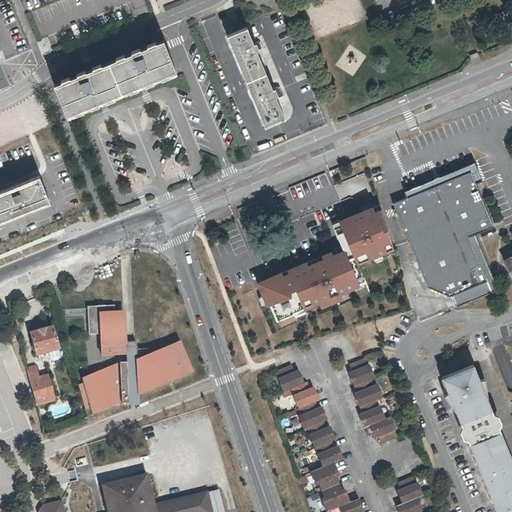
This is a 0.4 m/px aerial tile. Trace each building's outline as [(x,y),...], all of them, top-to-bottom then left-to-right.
[(232,27),(228,16),(222,19),(226,30),(232,27)] [(264,130),(284,122),(277,104),(275,100),(277,99),(277,97),(279,96),(277,91),(273,93),(257,54),(259,53),(258,51),(260,50),(259,45),(254,47),(247,31),(228,39),(264,130)] [(174,73),(162,43),(52,89),(64,120),(116,99),(133,91),(174,73)] [(471,170),(481,193),(486,191),(481,178),(475,162),(414,187),(416,192),(471,170)] [(416,192),(393,202),(397,212),(427,285),(450,295),(487,279),(469,236),(493,225),(481,193),(471,170),(416,192)] [(0,226),(41,210),(42,212),(49,209),(37,179),(30,182),(31,185),(0,197),(0,226)] [(362,268),(397,254),(378,208),(335,226),(345,250),(257,286),(267,309),(270,308),(277,324),(370,286),(362,268)] [(511,257),(503,262),(511,278),(511,252),(509,254),(511,257)] [(450,295),(456,310),(493,295),(487,279),(450,295)] [(113,305),(87,306),(88,333),(99,333),(100,355),(126,354),(126,361),(119,361),(81,377),(84,384),(79,386),(85,410),(90,408),(92,415),(121,402),(121,405),(129,404),(128,400),(128,394),(133,393),(138,393),(138,396),(194,372),(179,339),(136,357),(137,342),(131,343),(126,343),(124,309),(114,310),(113,305)] [(37,356),(59,350),(53,327),(30,333),(37,356)] [(365,358),(349,364),(352,371),(349,372),(357,392),(355,393),(360,406),(375,400),(381,397),(376,385),(373,386),(370,379),(373,378),(365,358)] [(284,390),(291,387),(303,382),(298,370),(295,371),(292,364),(276,371),(284,390)] [(446,384),(449,391),(455,389),(461,403),(454,407),(467,427),(491,417),(488,393),(486,393),(480,379),(474,364),(448,374),(443,376),(446,384)] [(36,405),(54,400),(55,399),(49,375),(40,378),(37,366),(26,368),(36,405)] [(303,382),(291,387),(300,408),(315,401),(318,400),(313,387),(310,388),(307,381),(303,382)] [(445,394),(454,407),(461,403),(455,389),(449,391),(445,394)] [(55,404),(54,400),(36,405),(39,415),(49,412),(49,405),(55,404)] [(371,425),(383,419),(375,400),(360,406),(363,413),(360,414),(365,427),(371,425)] [(315,401),(300,408),(302,414),(299,415),(304,428),(308,427),(324,421),(326,419),(321,406),(318,408),(315,401)] [(389,417),(383,419),(371,425),(376,437),(379,436),(382,443),(397,437),(389,417)] [(469,432),(470,434),(494,424),(493,422),(491,417),(467,427),(469,432)] [(324,421),(308,427),(316,447),(332,441),(335,439),(329,426),(326,427),(324,421)] [(494,424),(470,434),(471,437),(496,427),(494,424)] [(511,511),(511,458),(504,438),(496,427),(471,437),(473,449),(476,456),(476,458),(479,465),(484,463),(487,470),(482,472),(488,486),(494,502),(499,500),(501,508),(497,509),(497,511),(511,511)] [(332,441),(316,447),(324,467),(334,462),(343,459),(338,446),(335,447),(332,441)] [(334,462),(324,467),(312,471),(318,484),(320,483),(323,491),(339,484),(336,477),(339,475),(334,462)] [(209,511),(205,494),(152,506),(149,507),(147,497),(150,496),(145,476),(100,487),(105,507),(108,506),(108,511),(60,511),(59,503),(42,507),(40,511),(209,511)] [(398,491),(403,503),(416,498),(421,496),(413,476),(398,483),(401,490),(398,491)] [(339,484),(323,491),(326,497),(324,499),(329,511),(341,506),(350,503),(345,490),(342,491),(339,484)] [(421,511),(416,498),(403,503),(397,506),(399,511),(421,511)] [(350,503),(341,506),(343,511),(363,511),(365,511),(360,499),(350,503)]
